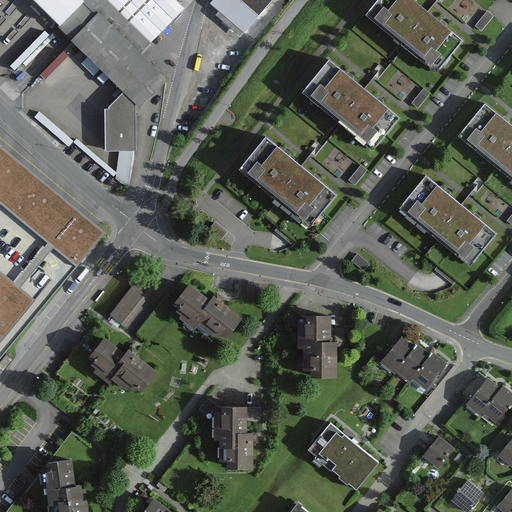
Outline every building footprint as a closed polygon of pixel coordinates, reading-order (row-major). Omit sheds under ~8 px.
[(106,151),(138,151),(139,109),(166,81),(141,56),(185,9),(174,0),(28,0),(58,29),(71,41),(123,94),(106,111),(106,151)] [(214,0),(211,5),(245,35),(275,0),(214,0)] [(376,0),(363,17),(437,77),(465,42),(454,32),(444,24),(414,0),(376,0)] [(494,18),(488,13),(475,28),(481,33),(494,18)] [(40,75),(46,81),(70,57),(64,51),(40,75)] [(300,92),(374,153),(402,119),(390,110),(380,101),(349,76),(343,71),(340,68),(328,59),(300,92)] [(431,95),(425,90),(412,105),(418,110),(431,95)] [(485,102),(456,136),(511,182),(511,124),(506,120),(485,102)] [(237,170),(310,229),(338,196),(318,179),(287,154),(265,136),(237,170)] [(0,358),(104,233),(0,148),(0,358)] [(367,172),(361,167),(348,182),(354,187),(367,172)] [(426,174),(398,208),(470,269),(498,235),(478,218),(447,192),(426,174)] [(228,232),(215,222),(209,230),(221,240),(228,232)] [(371,266),(359,255),(352,262),(365,273),(371,266)] [(148,286),(137,277),(106,316),(118,325),(148,286)] [(210,301),(188,283),(168,309),(174,314),(171,317),(192,334),(197,328),(213,340),(216,336),(224,342),(241,320),(213,297),(210,301)] [(172,301),(161,292),(136,325),(147,333),(172,301)] [(313,378),(338,378),(338,343),(330,344),(330,318),(305,318),(305,324),(298,324),(298,349),(305,349),(305,372),(313,371),(313,378)] [(124,355),(103,338),(85,360),(115,384),(119,379),(130,388),(132,385),(141,392),(156,374),(133,355),(135,353),(129,348),(124,355)] [(396,371),(413,348),(399,338),(381,363),(394,373),(396,371)] [(412,379),(429,357),(415,346),(413,348),(396,371),(410,382),(412,379)] [(429,357),(412,379),(428,391),(446,366),(431,355),(429,357)] [(478,417),(481,412),(500,388),(486,377),(463,405),(478,417)] [(511,393),(502,385),(500,388),(481,412),(495,423),(511,401),(511,393)] [(226,469),(252,469),(252,430),(245,430),(245,409),(217,409),(217,415),(210,415),(210,439),(218,439),(218,460),(226,460),(226,469)] [(378,463),(330,422),(304,453),(352,494),(378,463)] [(455,450),(438,437),(422,456),(439,469),(455,450)] [(511,437),(497,456),(511,468),(511,437)] [(72,463),(47,465),(47,471),(41,472),(44,511),(88,511),(88,503),(84,503),(83,492),(83,485),(75,486),(72,463)] [(469,511),(485,494),(467,480),(449,501),(462,511),(469,511)] [(511,511),(511,489),(497,507),(503,511),(511,511)] [(172,511),(153,497),(141,511),(172,511)] [(290,511),(308,511),(298,503),(290,511)]
